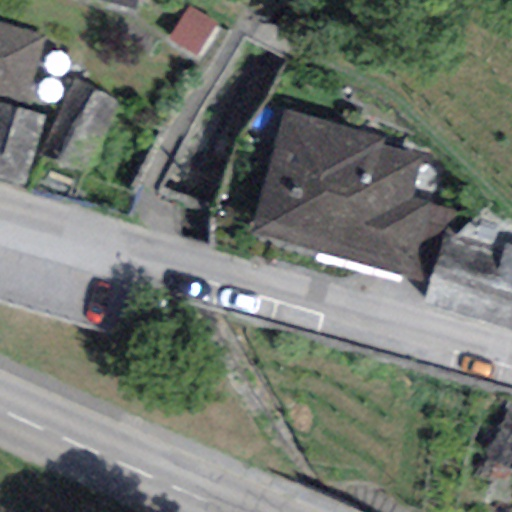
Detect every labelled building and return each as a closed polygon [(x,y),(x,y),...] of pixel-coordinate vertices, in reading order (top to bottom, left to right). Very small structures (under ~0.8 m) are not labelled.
[(136,0),(99,0),(134,10),(136,0)] [(216,27),(186,8),(167,38),(197,57),(216,27)] [(43,37),(0,24),(0,103),(22,110),(43,37)] [(117,98),(76,78),(36,159),(76,179),(117,98)] [(22,110),(0,103),(0,177),(24,184),(43,116),(22,110)] [(383,138),(285,110),(250,231),(430,283),(446,229),(451,210),(409,198),(421,157),(381,146),(383,138)] [(511,248),(446,229),(430,283),(423,308),(511,333),(511,248)] [(511,399),(481,458),(511,474),(511,399)]
